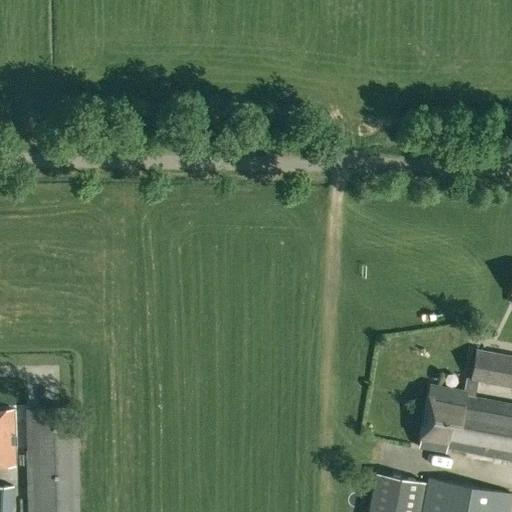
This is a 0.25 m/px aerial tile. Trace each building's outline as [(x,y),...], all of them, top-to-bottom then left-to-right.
[(446,447),(511,459),(511,403),(474,397),(477,380),(511,386),(511,355),(476,349),(470,377),(466,377),(464,390),(430,383),(418,446),(445,451),(446,447)] [(26,408),(29,511),(77,511),(75,407),(26,408)] [(0,409),(0,465),(15,465),(13,409),(0,409)] [(368,511),(417,511),(423,481),(376,472),(368,511)] [(422,511),(508,511),(511,494),(511,493),(429,478),(422,511)] [(0,511),(11,511),(12,486),(0,485),(0,511)]
